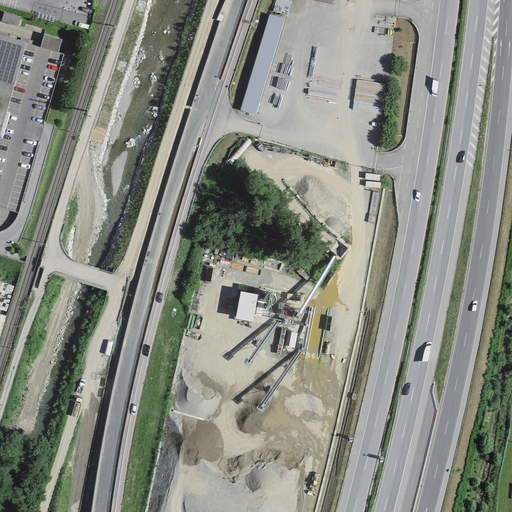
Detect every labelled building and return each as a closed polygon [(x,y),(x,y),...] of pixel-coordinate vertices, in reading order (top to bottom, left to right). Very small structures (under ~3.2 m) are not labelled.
[(278,0),(275,15),(288,19),(292,4),(278,0)] [(285,19),(269,14),(240,111),(256,116),(285,19)] [(5,22),(19,27),(22,20),(7,15),(5,22)] [(26,37),(0,29),(0,129),(25,41),(26,37)] [(46,37),(42,48),(61,53),(64,42),(46,37)] [(359,82),(352,128),(381,132),(388,87),(359,82)]
